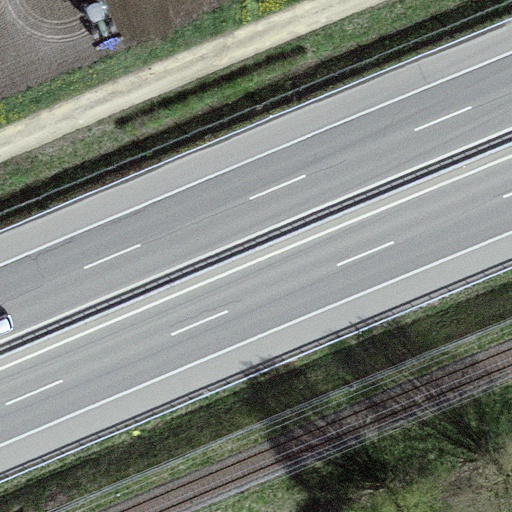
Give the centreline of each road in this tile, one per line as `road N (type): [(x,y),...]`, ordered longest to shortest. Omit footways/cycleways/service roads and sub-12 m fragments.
road 1 (motorway): [(0,409),(511,192)]
road 2 (motorway): [(511,90),(0,306)]
road 3 (track): [(406,0),(0,164)]
